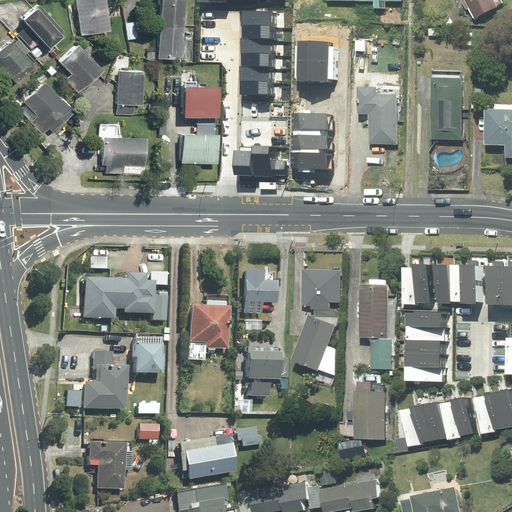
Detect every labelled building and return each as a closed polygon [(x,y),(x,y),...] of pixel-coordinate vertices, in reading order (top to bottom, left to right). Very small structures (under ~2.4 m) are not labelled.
[(100,0),(72,0),(78,37),(105,33),(100,0)] [(157,0),(156,60),(181,61),(182,0),(157,0)] [(325,0),(326,1),(373,0),(373,8),(385,8),(385,1),(401,1),(401,0),(325,0)] [(497,5),(502,2),(500,0),(464,0),(474,19),(497,7),(497,5)] [(59,30),(36,4),(32,8),(19,19),(44,47),(56,36),(54,34),(59,30)] [(278,10),(249,10),(248,94),(276,94),(278,10)] [(128,24),(123,24),(125,40),(135,39),(133,23),(128,24)] [(28,64),(31,62),(13,41),(11,43),(7,40),(2,44),(0,46),(0,74),(1,75),(4,73),(12,82),(30,67),(28,64)] [(317,43),(301,43),(300,81),(316,81),(317,43)] [(333,44),(317,43),(316,81),(332,81),(333,44)] [(76,44),(58,61),(70,74),(63,80),(76,94),(100,70),(76,44)] [(116,71),(114,113),(131,114),(132,105),(137,105),(139,72),(116,71)] [(432,78),(431,78),(430,139),(461,139),(462,78),(460,78),(460,71),(432,71),(432,78)] [(50,131),(73,110),(61,98),(59,100),(42,82),(22,101),(36,116),(30,122),(42,135),(48,129),(50,131)] [(181,82),(180,117),(218,118),(219,88),(195,87),(195,82),(181,82)] [(396,143),(396,94),(376,95),(376,88),(358,88),(358,113),(369,113),(369,143),(396,143)] [(495,110),(485,110),(485,143),(506,143),(506,157),(511,156),(511,103),(495,104),(495,110)] [(334,115),(292,114),(292,130),(294,130),(294,133),(328,133),(328,131),(333,131),(334,115)] [(144,175),(146,140),(117,138),(118,126),(99,125),(98,154),(103,154),(103,165),(107,166),(107,173),(144,175)] [(328,133),(294,133),(294,135),(292,135),(291,149),(293,149),(293,151),(326,152),(326,150),(333,150),(333,136),(327,136),(328,133)] [(219,136),(182,135),(181,163),(219,164),(219,136)] [(244,174),(288,175),(288,158),(281,158),(281,145),(261,145),(261,150),(244,150),(244,174)] [(326,152),(293,151),(293,154),(290,154),(290,168),(292,168),(292,169),(325,170),(325,168),(331,168),(332,154),(326,154),(326,152)] [(89,257),(88,269),(107,270),(108,258),(89,257)] [(498,264),(494,264),(493,303),(511,303),(511,263),(510,263),(510,260),(498,260),(498,264)] [(422,266),(408,265),(406,303),(420,303),(420,301),(434,302),(436,264),(422,263),(422,266)] [(457,266),(442,265),(441,303),(455,303),(455,301),(485,302),(486,264),(457,263),(457,266)] [(278,302),(278,280),(275,280),(275,272),(265,271),(265,270),(247,269),(246,301),(263,302),(278,302)] [(311,305),(311,309),(314,309),(329,309),(329,302),(339,302),(340,271),(302,270),(302,305),(311,305)] [(153,320),(167,321),(168,296),(155,295),(156,281),(147,281),(148,273),(129,272),(129,279),(87,277),(85,316),(114,317),(115,307),(127,308),(127,311),(153,312),(153,320)] [(391,338),(395,339),(396,299),(388,299),(388,285),(386,285),(386,280),(370,280),(369,285),(359,285),(358,338),(371,338),(391,338)] [(263,302),(246,301),(246,313),(263,313),(263,302)] [(208,341),(207,347),(229,348),(231,306),(194,304),(191,340),(208,341)] [(314,309),(314,317),(337,318),(338,312),(334,310),(329,309),(314,309)] [(450,312),(413,311),(411,378),(448,379),(450,312)] [(327,345),(334,326),(314,319),(309,317),(293,359),(334,375),(335,349),(327,345)] [(337,318),(314,317),(314,319),(334,326),(337,326),(337,318)] [(257,321),(242,321),(242,330),(256,331),(257,321)] [(162,355),(163,338),(136,337),(136,355),(138,356),(137,371),(164,371),(164,356),(162,355)] [(391,369),(391,338),(371,338),(371,369),(391,369)] [(279,352),(279,348),(250,348),(249,378),(281,379),(281,352),(279,352)] [(126,409),(128,366),(112,366),(112,352),(94,352),(92,381),(86,381),(85,407),(126,409)] [(263,384),(245,384),(244,398),(263,399),(263,384)] [(384,439),(385,385),(374,385),(374,392),(355,392),(354,438),(384,439)] [(493,395),(480,397),(486,432),(500,430),(499,428),(511,426),(511,389),(493,393),(493,395)] [(472,396),(405,408),(412,445),(426,443),(426,441),(451,436),(452,438),(465,436),(465,433),(478,431),(472,396)] [(137,426),(136,440),(147,441),(147,446),(154,447),(155,427),(137,426)] [(238,471),(233,434),(179,441),(183,471),(189,470),(190,478),(238,471)] [(239,438),(240,447),(259,446),(258,436),(239,438)] [(92,490),(121,491),(121,471),(128,471),(128,453),(122,453),(122,445),(84,444),(84,467),(92,467),(92,490)] [(241,489),(243,511),(289,511),(321,509),(318,481),(280,485),(241,489)] [(382,499),(379,481),(322,491),(326,511),(333,511),(335,511),(349,511),(349,509),(355,508),(355,511),(363,511),(378,509),(376,500),(382,499)] [(222,511),(221,502),(225,501),(223,486),(172,494),(175,511),(222,511)] [(410,499),(400,501),(402,511),(459,511),(454,487),(410,496),(410,499)]
